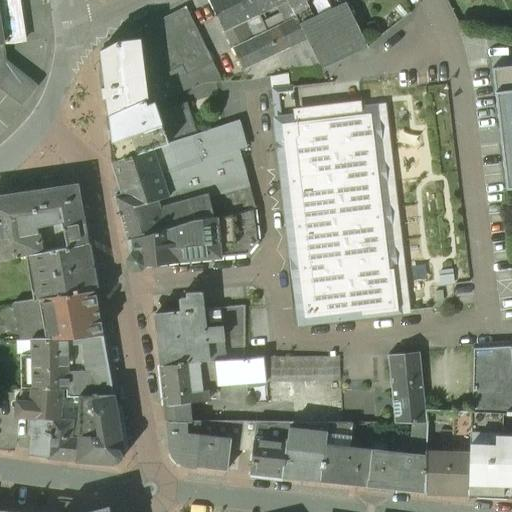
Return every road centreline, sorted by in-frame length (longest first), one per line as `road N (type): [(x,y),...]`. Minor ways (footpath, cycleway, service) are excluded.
road 1 (residential): [(36,124),(88,164),(149,488)]
road 2 (residential): [(427,0),(457,64),(488,333)]
road 3 (residential): [(149,488),(366,511)]
road 4 (residential): [(149,488),(0,469)]
